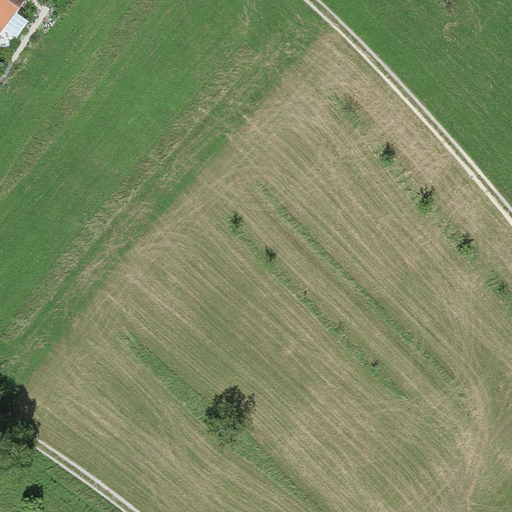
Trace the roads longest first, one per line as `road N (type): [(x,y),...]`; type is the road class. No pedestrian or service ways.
road 1 (track): [(307,0),(371,58),(511,218)]
road 2 (track): [(131,511),(0,420)]
